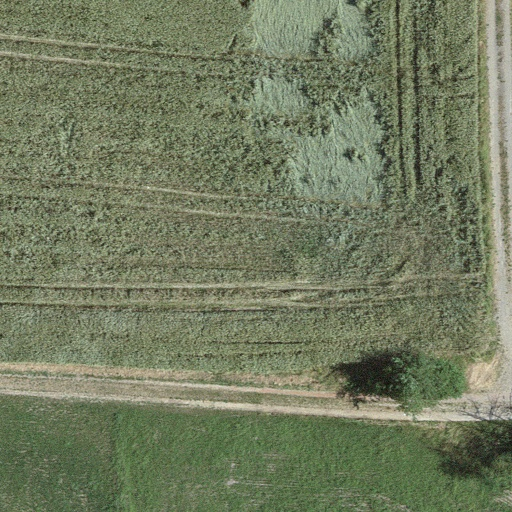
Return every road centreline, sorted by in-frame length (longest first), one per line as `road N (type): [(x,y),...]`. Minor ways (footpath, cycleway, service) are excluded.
road 1 (track): [(511,410),(0,389)]
road 2 (track): [(493,0),(511,311)]
